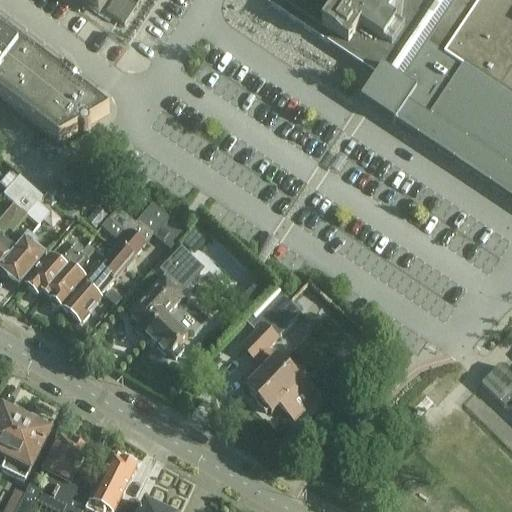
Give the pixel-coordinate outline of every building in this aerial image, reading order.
[(73,0),(98,16),(100,13),(124,29),(143,0),(73,0)] [(511,0),(274,0),(269,8),(270,8),(372,77),(376,79),(376,80),(378,81),(380,79),(385,82),(397,90),(380,116),(393,124),(392,125),(395,126),(434,152),(511,203),(511,0)] [(0,100),(59,146),(79,134),(80,135),(81,135),(81,136),(83,136),(84,137),(85,136),(86,136),(87,136),(88,135),(88,134),(89,133),(89,132),(89,131),(89,130),(89,129),(89,128),(109,116),(0,33),(0,100)] [(22,213),(0,238),(0,269),(14,253),(5,245),(27,219),(38,206),(37,206),(43,200),(37,195),(20,180),(18,181),(6,195),(4,197),(14,207),(22,213)] [(138,194),(130,203),(139,211),(147,201),(138,194)] [(112,218),(118,211),(106,202),(100,209),(111,218),(112,218)] [(38,206),(27,219),(27,220),(39,229),(50,217),(38,207),(38,206)] [(99,269),(87,283),(88,284),(104,297),(146,247),(153,239),(171,254),(172,254),(187,236),(184,233),(183,232),(175,226),(175,225),(152,206),(135,226),(118,211),(112,218),(111,218),(108,223),(125,238),(119,245),(99,269)] [(0,238),(22,213),(14,207),(0,223),(0,238)] [(98,210),(86,224),(96,232),(107,218),(98,210)] [(199,230),(188,241),(200,252),(210,240),(199,230)] [(39,248),(29,240),(1,275),(7,280),(7,281),(19,291),(45,260),(36,252),(39,248)] [(51,260),(25,289),(38,300),(41,296),(46,300),(53,291),(52,289),(59,282),(62,284),(68,276),(66,275),(83,255),(82,254),(84,252),(77,246),(71,253),(70,253),(59,266),(51,260)] [(53,291),(46,300),(63,314),(88,284),(87,283),(86,284),(78,277),(89,265),(87,263),(94,255),(87,249),(84,252),(82,254),(83,255),(66,275),(68,276),(62,284),(59,282),(52,289),(53,291)] [(146,339),(169,361),(171,359),(173,360),(176,363),(183,355),(178,350),(187,341),(165,320),(183,301),(179,298),(180,298),(171,290),(194,266),(177,250),(153,275),(162,283),(129,318),(142,330),(149,336),(146,339)] [(80,327),(101,301),(104,297),(88,284),(63,314),(80,327)] [(115,309),(122,302),(112,293),(106,300),(115,309)] [(302,316),(277,293),(245,325),(257,337),(242,352),(258,367),(248,377),(255,385),(247,394),(271,417),(279,409),(294,423),(309,407),(304,402),(310,397),(273,362),(275,360),(277,362),(278,361),(270,353),(279,343),(277,341),(302,316)] [(511,380),(500,369),(481,388),(508,414),(511,409),(511,380)] [(26,424),(3,413),(0,418),(0,473),(1,474),(26,424)] [(51,436),(26,424),(1,474),(25,486),(51,436)] [(17,511),(34,511),(37,507),(47,511),(84,511),(85,511),(93,496),(82,491),(72,486),(72,485),(79,470),(87,454),(79,450),(71,446),(70,447),(60,443),(55,453),(50,463),(49,463),(47,462),(39,477),(43,479),(48,482),(43,492),(30,486),(26,495),(24,498),(17,511)] [(93,500),(116,511),(120,505),(137,473),(113,461),(93,500)]
